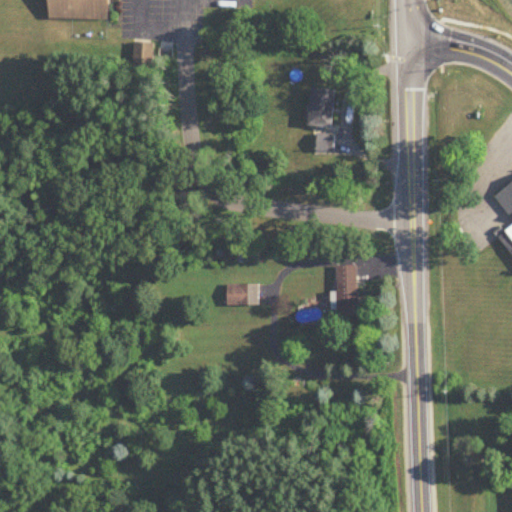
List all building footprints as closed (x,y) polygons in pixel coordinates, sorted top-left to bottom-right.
[(112,0),(113,19),(50,14),(49,0),(112,0)] [(154,44),(136,44),(136,66),(154,66),(154,44)] [(336,91),(312,89),(310,126),(334,127),(336,91)] [(334,152),(334,135),(319,135),(319,152),(334,152)] [(511,179),(511,219),(489,193),(511,179)] [(337,267),(338,297),(334,297),(335,320),(360,319),(359,267),(337,267)] [(260,285),(228,285),(228,307),(260,307),(260,285)]
